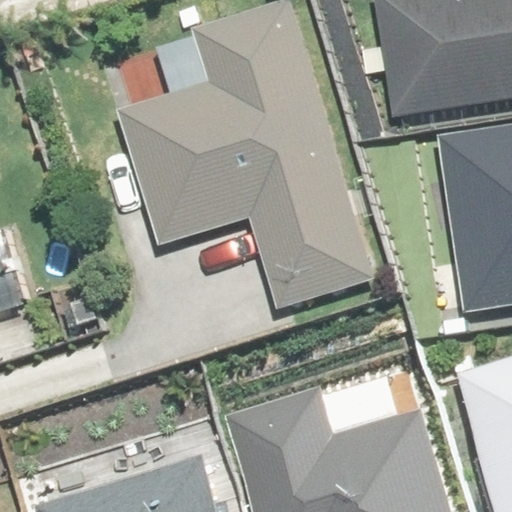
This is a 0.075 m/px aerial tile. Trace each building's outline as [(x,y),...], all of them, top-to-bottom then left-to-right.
[(511,0),(389,0),(408,119),(511,102),(511,0)] [(212,41),(226,87),(191,98),(177,52),(129,66),(143,112),(134,115),(176,253),(268,226),(291,303),(384,275),(305,13),(212,41)] [(6,49),(0,50),(0,88),(16,84),(6,49)] [(511,129),(448,136),(464,310),(511,305),(511,129)] [(511,375),(476,388),(511,497),(511,375)] [(337,443),(323,397),(237,424),(264,511),(461,511),(431,414),(337,443)] [(229,511),(217,469),(70,511),(229,511)]
